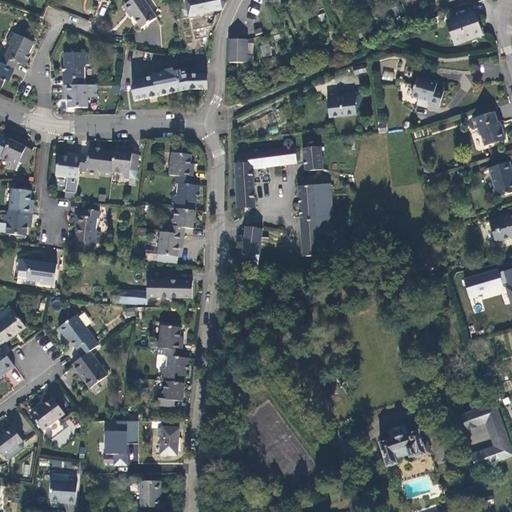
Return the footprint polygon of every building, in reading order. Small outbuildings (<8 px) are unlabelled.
[(141,29),(157,18),(144,0),(132,0),(125,5),(133,17),(141,29)] [(226,3),(225,0),(184,0),(184,1),(185,1),(189,17),(223,10),(226,3)] [(131,18),(133,17),(125,5),(123,6),(131,18)] [(406,12),(403,5),(394,9),(396,16),(406,12)] [(414,14),(417,22),(434,16),(431,7),(414,14)] [(482,35),(474,12),(446,21),(455,45),(482,35)] [(372,33),(370,26),(358,31),(361,38),(372,33)] [(35,42),(12,32),(7,42),(9,43),(10,47),(5,56),(3,55),(0,62),(15,69),(18,63),(24,65),(35,42)] [(229,40),(229,63),(236,63),(247,63),(247,43),(247,40),(229,40)] [(64,86),(80,85),(80,79),(85,79),(85,67),(87,65),(89,65),(89,53),(64,54),(65,78),(64,86)] [(12,76),(15,69),(0,62),(0,61),(0,87),(2,88),(8,75),(12,76)] [(247,74),(247,63),(236,63),(236,74),(247,74)] [(162,75),(158,76),(159,79),(167,78),(178,75),(179,78),(178,71),(174,72),(173,69),(161,71),(162,75)] [(382,79),(392,81),(394,73),(384,70),(382,79)] [(134,82),(135,89),(132,89),(135,101),(188,90),(208,89),(208,88),(207,74),(185,75),(185,76),(179,78),(178,75),(167,78),(159,79),(158,76),(134,82)] [(439,108),(444,92),(435,90),(437,84),(417,78),(412,97),(419,99),(417,105),(426,108),(427,105),(439,108)] [(80,85),(64,86),(64,93),(68,93),(68,108),(88,108),(88,85),(80,85)] [(329,118),(356,114),(356,108),(364,107),(362,93),(332,96),(333,101),(327,102),(329,118)] [(478,129),(480,136),(482,137),(485,147),(492,145),(494,142),(498,141),(498,143),(506,140),(503,129),(501,130),(495,112),(473,119),(476,129),(478,129)] [(10,140),(0,134),(0,160),(1,158),(10,140)] [(285,148),(238,154),(239,163),(235,164),(237,208),(255,207),(253,169),(297,163),(295,147),(293,147),(294,146),(294,143),(293,142),(293,141),(292,140),(290,139),(289,139),(288,139),(285,140),(284,141),(284,142),(283,143),(283,144),(283,146),(285,148)] [(33,151),(10,140),(1,158),(10,162),(11,166),(10,167),(16,170),(19,162),(26,165),(33,151)] [(323,169),(321,147),(303,149),(306,171),(323,169)] [(114,153),(89,149),(88,156),(81,155),(80,171),(87,172),(87,170),(98,171),(100,174),(100,176),(112,177),(112,173),(114,153)] [(139,155),(114,153),(112,173),(122,174),(124,176),(124,179),(130,179),(136,180),(139,155)] [(191,170),(192,164),(193,155),(172,153),(169,175),(177,176),(193,178),(194,171),(191,170)] [(80,171),(81,155),(74,154),(74,158),(68,157),(59,156),(56,176),(79,179),(80,171)] [(511,172),(511,169),(510,162),(489,169),(494,188),(493,190),(496,198),(511,193),(511,175),(511,173),(511,172)] [(291,165),(276,167),(277,174),(292,172),(291,165)] [(196,211),(199,186),(192,185),(193,178),(177,176),(176,184),(179,184),(178,194),(175,196),(172,196),(171,208),(175,209),(196,211)] [(298,186),(303,256),(321,255),(319,235),(333,234),(330,184),(317,185),(316,177),(300,178),(301,186),(298,186)] [(31,201),(32,192),(12,189),(9,212),(33,214),(34,207),(30,206),(31,201)] [(194,229),(196,211),(175,209),(174,219),(172,220),(169,220),(168,233),(184,235),(185,228),(194,229)] [(83,216),(78,216),(74,241),(76,241),(75,251),(94,253),(95,244),(99,244),(101,232),(98,232),(96,229),(98,219),(99,219),(100,212),(84,210),(83,216)] [(33,214),(9,212),(9,215),(4,215),(4,221),(6,221),(8,223),(7,234),(27,236),(28,227),(29,221),(32,222),(33,214)] [(509,215),(489,221),(493,234),(498,232),(501,241),(511,237),(511,216),(510,217),(509,215)] [(246,228),(245,236),(244,244),(241,265),(258,267),(263,231),(246,228)] [(184,235),(168,233),(160,232),(158,255),(178,257),(179,248),(180,242),(184,243),(184,235)] [(495,243),(501,241),(498,232),(493,234),(495,243)] [(56,265),(41,263),(42,260),(37,259),(36,262),(19,260),(18,272),(28,273),(27,281),(40,283),(40,285),(53,286),(53,284),(54,285),(56,265)] [(192,299),(193,281),(148,280),(148,292),(115,290),(114,303),(147,306),(147,297),(192,299)] [(135,316),(134,307),(125,309),(126,318),(135,316)] [(0,345),(0,346),(26,327),(14,311),(0,321),(0,345)] [(67,335),(83,357),(91,352),(99,345),(77,315),(59,329),(65,337),(67,335)] [(166,349),(182,351),(183,344),(180,343),(180,337),(181,328),(161,326),(159,348),(166,349)] [(3,375),(15,366),(2,348),(0,349),(0,374),(2,373),(3,375)] [(165,382),(185,384),(188,359),(182,358),(182,351),(166,349),(165,357),(168,357),(166,367),(164,369),(162,369),(160,381),(165,382)] [(83,357),(73,365),(91,389),(108,376),(91,352),(83,357)] [(493,372),(486,374),(490,387),(496,384),(493,372)] [(183,402),(185,384),(165,382),(164,391),(161,393),(159,393),(158,406),(174,408),(175,401),(183,402)] [(65,415),(53,398),(31,414),(43,431),(65,415)] [(511,456),(511,451),(495,404),(454,418),(457,433),(486,422),(494,446),(499,461),(511,456)] [(159,431),(159,430),(162,430),(162,428),(163,422),(150,422),(149,430),(159,431)] [(23,441),(13,427),(0,437),(0,452),(3,456),(4,455),(7,459),(9,460),(24,449),(24,446),(21,443),(23,441)] [(177,456),(179,429),(162,428),(162,430),(159,430),(159,431),(159,437),(161,437),(160,455),(177,456)] [(423,443),(419,431),(379,443),(387,467),(397,464),(396,459),(409,455),(410,458),(416,457),(416,458),(427,455),(423,443)] [(499,461),(494,446),(463,457),(468,472),(499,461)] [(22,475),(28,476),(30,465),(25,464),(22,475)] [(54,474),(53,481),(69,482),(70,475),(54,474)] [(76,505),(77,483),(69,482),(53,481),(52,481),(50,501),(68,503),(67,504),(76,505)] [(141,508),(161,508),(161,482),(141,482),(141,508)] [(480,507),(493,503),(491,497),(478,500),(480,507)]
